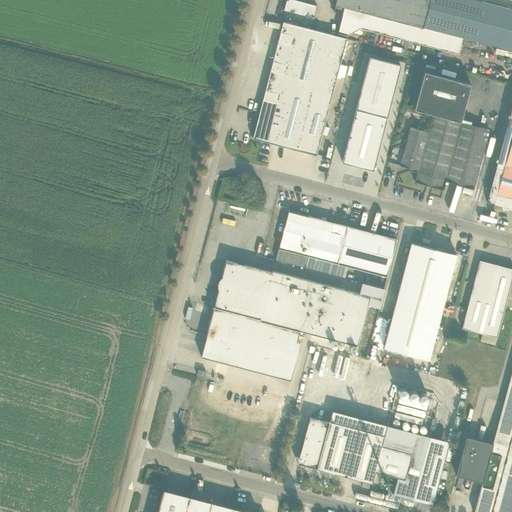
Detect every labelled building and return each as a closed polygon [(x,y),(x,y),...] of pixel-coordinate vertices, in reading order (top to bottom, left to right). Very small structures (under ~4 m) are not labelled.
[(312,18),(316,6),(294,0),(286,0),(283,11),(312,18)] [(511,9),(475,0),(335,0),(333,11),(342,13),(337,32),(346,36),(359,28),(457,54),(461,37),(511,50),(511,9)] [(346,38),(282,21),(252,138),(316,155),(322,134),(326,135),(328,127),(324,126),(346,38)] [(469,84),(423,71),(413,109),(459,121),(469,84)] [(384,95),(383,102),(379,101),(370,140),(385,144),(395,105),(391,104),(393,97),(384,95)] [(511,106),(503,139),(499,138),(497,147),(501,148),(486,202),(501,206),(501,208),(502,209),(506,210),(507,210),(508,208),(511,208),(511,106)] [(459,121),(413,109),(409,108),(407,116),(430,122),(428,131),(410,127),(399,165),(409,168),(408,170),(416,172),(414,182),(442,190),(445,180),(473,188),(489,130),(459,121)] [(396,239),(287,211),(275,259),(362,281),(365,271),(386,276),(396,239)] [(456,255),(411,243),(383,347),(429,359),(456,255)] [(271,272),(226,260),(201,356),(289,380),(299,343),(296,342),(299,330),(356,345),(367,304),(378,307),(383,288),(361,283),(358,293),(272,270),(271,272)] [(480,341),(494,345),(505,305),(511,306),(511,287),(509,287),(511,276),(511,268),(479,260),(461,329),(482,334),(480,341)] [(511,511),(511,369),(492,444),(466,437),(455,476),(482,483),(474,511),(511,511)] [(425,407),(427,394),(397,389),(395,403),(425,407)] [(309,417),(297,463),(371,483),(375,472),(404,479),(416,433),(332,411),(329,421),(328,421),(328,422),(309,417)] [(156,511),(249,511),(162,489),(156,511)]
